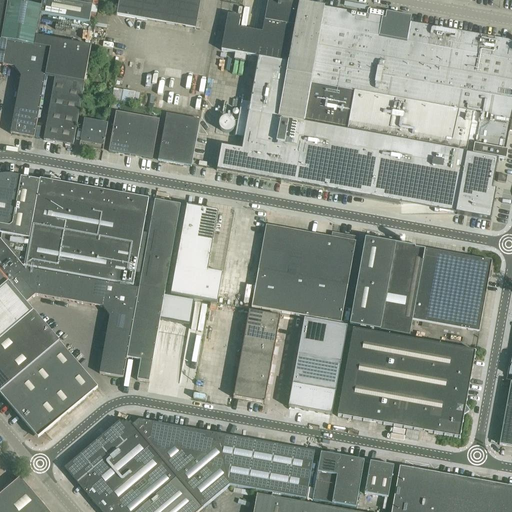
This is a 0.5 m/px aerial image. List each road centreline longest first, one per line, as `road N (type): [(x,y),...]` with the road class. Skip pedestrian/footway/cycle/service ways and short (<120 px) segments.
road 1 (unclassified): [(0,154),(511,243)]
road 2 (unclassified): [(480,465),(116,404),(36,467)]
road 3 (unclassified): [(480,465),(511,270)]
road 4 (unknown): [(217,0),(204,47),(134,46)]
